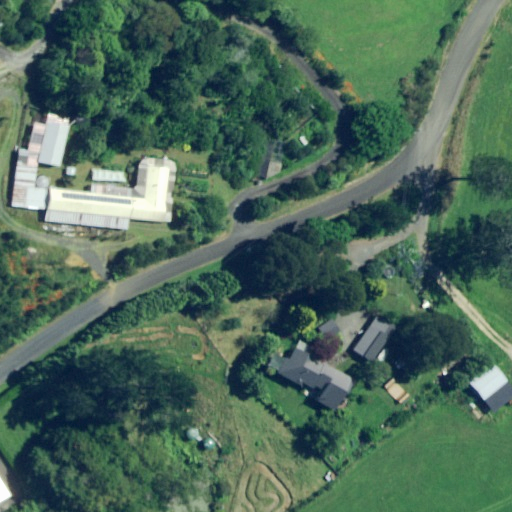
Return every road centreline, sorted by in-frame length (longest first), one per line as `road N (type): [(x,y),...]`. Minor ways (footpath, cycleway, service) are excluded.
road 1 (unclassified): [(492,0),(414,159),(356,193),(114,292),(0,367)]
road 2 (track): [(418,233),(433,274),(511,355)]
